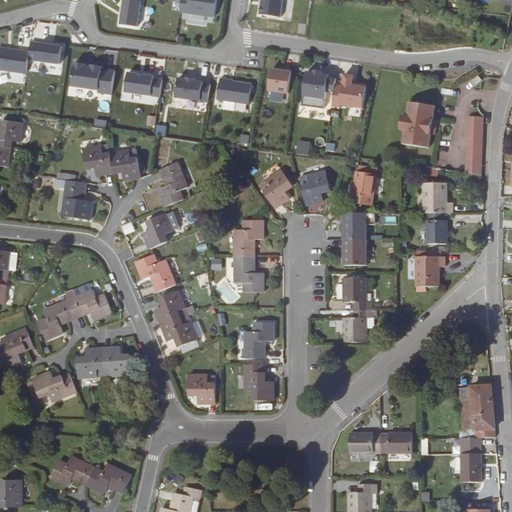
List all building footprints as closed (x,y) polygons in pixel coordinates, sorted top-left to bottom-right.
[(123,0),(120,25),(137,27),(141,0),(123,0)] [(181,0),(180,12),(190,14),(205,16),(215,17),(217,0),(181,0)] [(280,18),(283,0),(261,0),(259,15),(280,18)] [(190,14),(189,21),(204,23),(205,16),(190,14)] [(62,47),(40,43),(37,61),(60,64),(62,47)] [(29,52),(0,47),(0,70),(26,74),(29,52)] [(75,63),(72,86),(98,90),(98,93),(112,94),(115,71),(102,69),(102,67),(92,65),(91,68),(86,67),(86,64),(75,63)] [(272,69),(269,91),(288,94),(292,70),(284,69),(283,71),(272,69)] [(326,91),(334,93),(335,85),(336,79),(328,78),(329,75),(321,75),(322,72),(314,71),(314,73),(307,72),(302,106),(324,109),(326,91)] [(128,73),(125,92),(160,97),(162,80),(154,79),(154,77),(144,75),(144,76),(138,75),(138,74),(128,73)] [(343,86),(335,85),(334,93),(332,106),(340,108),(341,105),(363,108),(366,87),(356,85),(356,82),(353,82),(354,76),(345,75),(343,86)] [(187,80),(178,79),(175,98),(208,102),(211,85),(203,84),(203,82),(195,81),(187,80)] [(220,79),(217,100),(249,104),(252,84),(233,82),(228,81),(229,80),(220,79)] [(269,101),(282,102),(283,94),(270,92),(269,101)] [(435,135),(438,120),(433,120),(435,106),(409,101),(407,116),(402,115),(400,129),(405,130),(403,144),(429,148),(431,134),(435,135)] [(148,116),(147,125),(155,126),(155,116),(148,116)] [(481,175),(484,117),(468,116),(466,173),(481,175)] [(3,130),(0,129),(0,146),(11,148),(12,141),(21,142),(24,124),(4,120),(3,130)] [(240,134),(239,144),(248,145),(249,135),(240,134)] [(297,141),(297,155),(309,155),(310,142),(297,141)] [(334,153),(335,145),(328,144),(326,152),(334,153)] [(109,145),(83,149),(86,168),(96,167),(97,176),(106,175),(113,174),(111,154),(109,145)] [(0,165),(8,167),(11,148),(0,146),(0,165)] [(113,174),(123,172),(124,181),(133,180),(141,179),(137,150),(130,152),(111,154),(113,174)] [(188,188),(178,163),(160,171),(162,177),(163,178),(166,187),(158,190),(165,208),(184,200),(180,191),(188,188)] [(372,206),(378,168),(359,165),(358,171),(357,172),(355,181),(354,186),(352,203),(372,206)] [(282,170),(259,185),(275,209),(290,199),(285,192),(293,186),(282,170)] [(309,184),(301,186),(306,205),(323,201),(321,193),(330,190),(325,171),(307,176),(309,184)] [(84,200),(85,191),(87,184),(58,179),(56,187),(66,188),(63,207),(72,209),(70,218),(90,220),(92,202),(84,200)] [(424,183),(424,213),(427,213),(447,213),(453,213),(453,203),(447,203),(447,183),(424,183)] [(63,207),(62,216),(70,218),(72,209),(63,207)] [(165,235),(173,232),(172,231),(180,227),(173,212),(166,215),(166,214),(165,215),(164,213),(149,219),(150,221),(148,221),(151,230),(143,234),(149,250),(168,242),(165,235)] [(343,213),(343,240),(366,240),(367,213),(343,213)] [(427,213),(426,244),(447,244),(447,213),(427,213)] [(235,230),(235,257),(255,256),(255,240),(263,240),(263,221),(244,221),(244,230),(235,230)] [(125,235),(135,231),(132,222),(121,226),(125,235)] [(196,242),(206,241),(205,231),(195,233),(196,242)] [(343,240),(343,265),(366,266),(366,240),(343,240)] [(0,250),(0,277),(7,278),(8,270),(16,271),(18,253),(10,252),(0,250)] [(151,276),(157,293),(176,285),(166,260),(158,264),(154,255),(136,262),(143,280),(151,276)] [(235,257),(235,283),(244,283),(244,292),(264,293),(264,274),(255,274),(255,256),(235,257)] [(416,257),(416,287),(439,287),(439,267),(445,267),(445,257),(439,257),(418,257),(416,257)] [(223,270),(223,259),(212,259),(212,270),(223,270)] [(353,303),(358,303),(358,310),(372,310),(372,302),(366,302),(366,278),(344,278),(344,303),(353,303)] [(77,297),(92,290),(90,283),(73,290),(77,297)] [(92,290),(77,297),(73,290),(66,293),(68,300),(76,319),(83,316),(92,312),(95,321),(113,313),(105,295),(97,299),(93,290),(92,290)] [(160,298),(163,307),(155,310),(161,326),(188,316),(178,291),(160,298)] [(68,300),(44,311),(47,319),(39,322),(46,341),(64,333),(60,325),(68,322),(76,319),(68,300)] [(367,342),(367,318),(376,318),(376,310),(372,310),(358,310),(357,318),(354,318),(344,318),(344,342),(367,342)] [(188,316),(161,326),(168,342),(176,339),(180,347),(198,340),(188,316)] [(245,332),(245,359),(265,359),(265,342),(274,342),(274,323),(254,323),(254,332),(245,332)] [(2,339),(5,348),(0,349),(0,359),(4,369),(22,362),(18,353),(26,350),(34,347),(27,329),(2,339)] [(131,356),(121,356),(120,347),(111,348),(103,348),(105,377),(131,375),(131,356)] [(87,359),(77,359),(78,378),(105,377),(103,348),(95,349),(86,350),(87,359)] [(245,392),(254,392),(254,401),(274,401),(274,382),(265,382),(265,365),(245,365),(245,392)] [(62,377),(54,380),(51,372),(33,379),(40,398),(49,394),(52,402),(77,392),(70,374),(62,377)] [(189,394),(198,394),(198,404),(216,404),(216,376),(208,376),(208,375),(189,375),(189,394)] [(475,429),(463,430),(464,438),(481,438),(495,437),(493,412),(491,385),(471,387),(475,429)] [(475,429),(471,387),(460,388),(463,430),(475,429)] [(381,453),(381,433),(350,434),(350,454),(381,453)] [(412,433),(381,433),(381,453),(412,453),(412,433)] [(464,438),(461,438),(462,482),(481,482),(481,438),(464,438)] [(72,478),(80,482),(87,485),(96,468),(71,456),(68,464),(59,460),(50,478),(68,486),(72,478)] [(380,473),(380,461),(369,461),(369,473),(380,473)] [(108,485),(116,489),(124,493),(132,475),(108,464),(104,472),(96,468),(87,485),(104,494),(108,485)] [(0,490),(0,507),(23,507),(23,481),(4,480),(3,490),(0,490)] [(359,495),(359,493),(349,492),(348,511),(371,511),(372,493),(377,494),(378,485),(363,485),(363,495),(359,495)] [(192,505),(194,497),(200,498),(202,490),(186,487),(184,495),(174,493),(171,510),(162,508),(161,511),(196,511),(198,507),(192,505)] [(200,498),(194,497),(192,505),(198,507),(200,498)]
